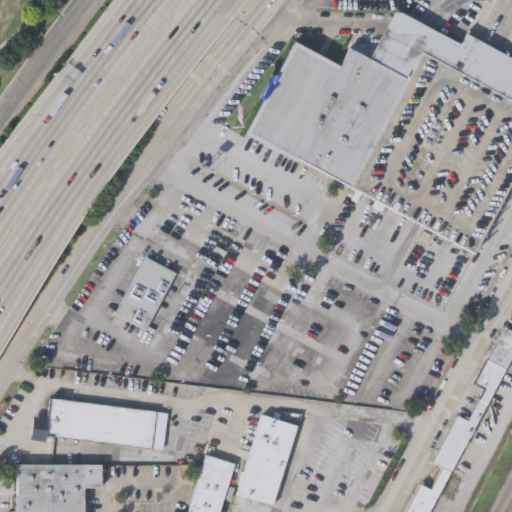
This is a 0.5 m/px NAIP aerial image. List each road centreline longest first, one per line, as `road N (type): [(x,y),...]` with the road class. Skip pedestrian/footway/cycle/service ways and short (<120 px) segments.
road 1 (motorway): [(0,248),(181,0)]
road 2 (secondary): [(11,371),(51,297),(162,150)]
road 3 (motorway): [(157,15),(0,230)]
road 4 (residential): [(388,511),(511,278)]
road 5 (motorway): [(74,176),(205,4)]
road 6 (motorway): [(0,321),(74,176)]
road 7 (motorway): [(146,5),(53,125)]
road 8 (motorway): [(0,284),(74,176)]
road 9 (secondary): [(73,19),(0,118)]
